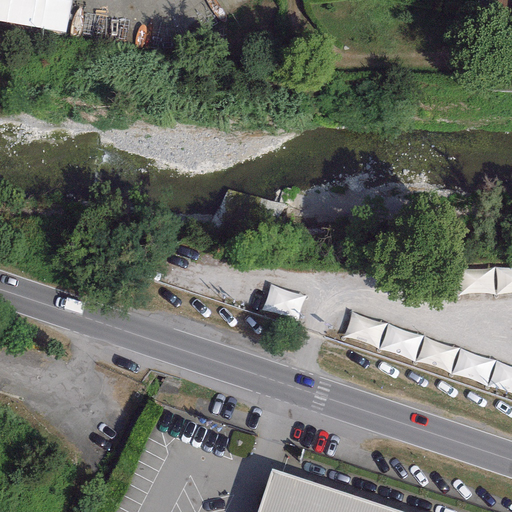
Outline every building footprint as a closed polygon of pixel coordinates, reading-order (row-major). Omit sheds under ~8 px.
[(511,22),(511,0),(498,0),(497,21),(511,22)] [(403,19),(405,6),(393,3),(390,17),(403,19)] [(511,258),(458,259),(458,286),(511,285),(511,258)] [(503,360),(423,333),(417,353),(497,379),(503,360)] [(390,511),(279,476),(267,511),(390,511)]
